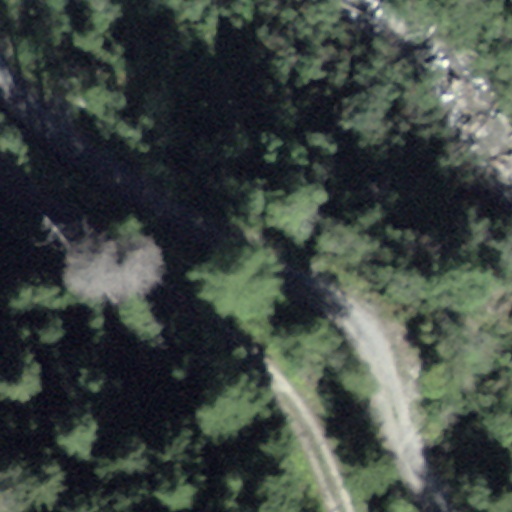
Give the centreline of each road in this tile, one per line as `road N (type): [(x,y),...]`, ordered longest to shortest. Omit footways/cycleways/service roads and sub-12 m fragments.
road 1 (track): [(0,56),(83,152),(365,315),(454,511)]
road 2 (track): [(0,167),(232,344),(305,427),(339,511)]
